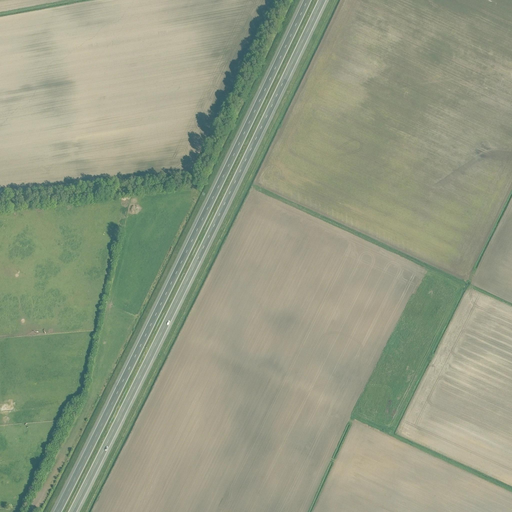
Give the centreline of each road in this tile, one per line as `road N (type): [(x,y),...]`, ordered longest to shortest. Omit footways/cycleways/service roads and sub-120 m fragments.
road 1 (motorway): [(72,511),(322,0)]
road 2 (motorway): [(307,0),(57,511)]
